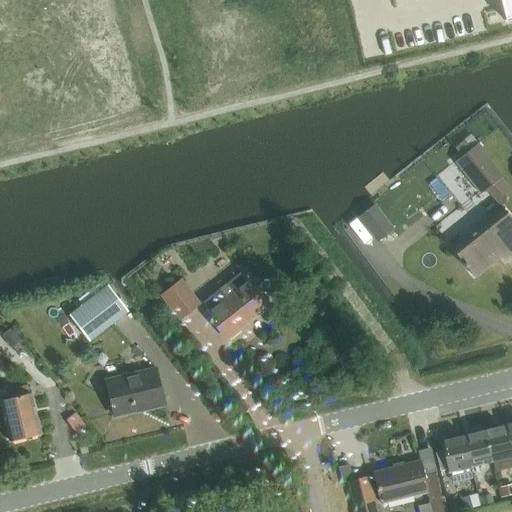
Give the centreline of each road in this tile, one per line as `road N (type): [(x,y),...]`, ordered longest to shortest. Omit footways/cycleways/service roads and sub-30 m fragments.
road 1 (residential): [(0,507),(301,435)]
road 2 (residential): [(301,435),(511,383)]
